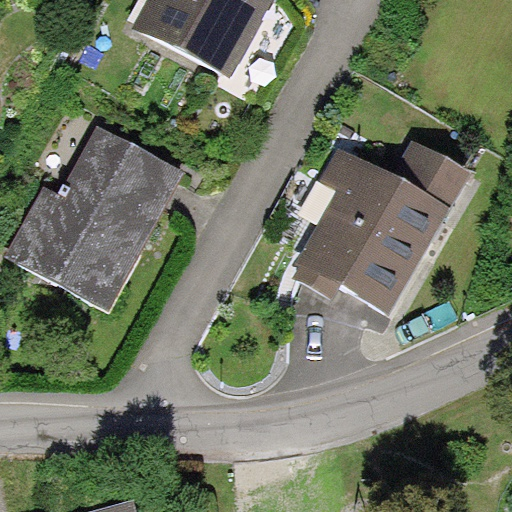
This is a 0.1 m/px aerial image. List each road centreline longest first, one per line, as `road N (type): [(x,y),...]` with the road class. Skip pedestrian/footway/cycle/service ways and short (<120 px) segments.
road 1 (residential): [(363,0),(136,410)]
road 2 (residential): [(511,324),(355,405),(136,410)]
road 3 (residential): [(136,410),(0,410)]
road 4 (track): [(498,482),(398,445),(370,453)]
